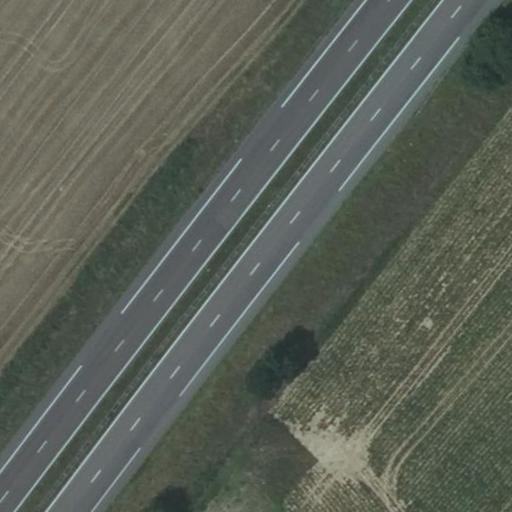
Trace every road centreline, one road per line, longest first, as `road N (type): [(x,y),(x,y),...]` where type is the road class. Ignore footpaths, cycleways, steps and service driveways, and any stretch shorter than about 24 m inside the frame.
road 1 (motorway): [(71,511),(466,0)]
road 2 (motorway): [(381,0),(0,486)]
